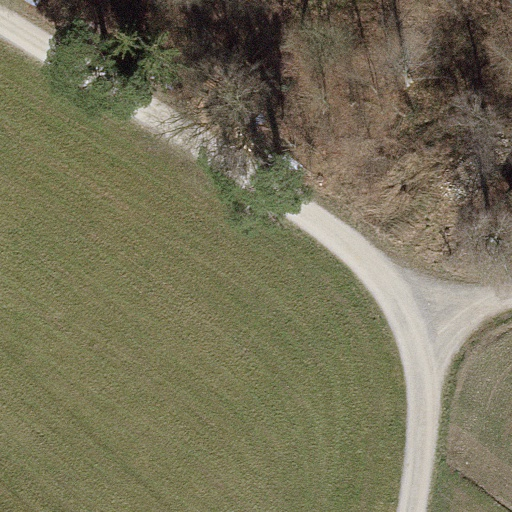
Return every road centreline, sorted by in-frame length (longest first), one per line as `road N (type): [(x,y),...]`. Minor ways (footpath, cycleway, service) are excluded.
road 1 (track): [(0,22),(356,240),(453,283)]
road 2 (track): [(453,283),(409,511)]
